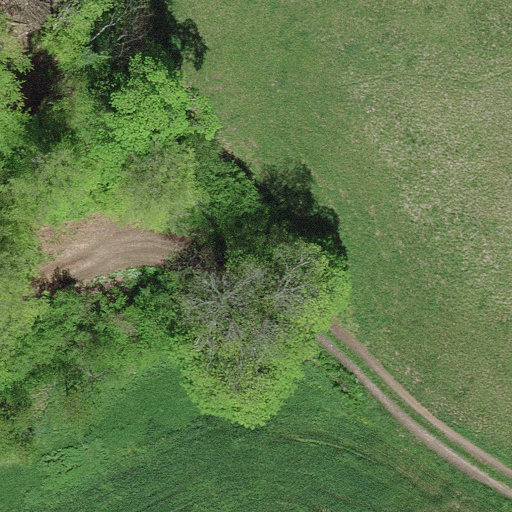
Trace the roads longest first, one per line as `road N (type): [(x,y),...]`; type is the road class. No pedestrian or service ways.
road 1 (track): [(511,470),(371,371),(143,236),(77,230),(0,247)]
road 2 (track): [(0,305),(88,268),(170,250)]
